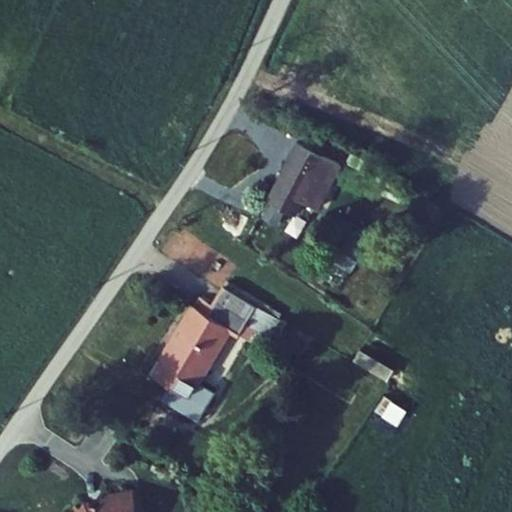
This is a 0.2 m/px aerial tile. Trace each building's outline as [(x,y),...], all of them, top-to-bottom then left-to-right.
[(335,141),(290,121),(264,181),(294,194),(301,178),(316,185),(335,141)] [(265,312),(276,294),(223,261),(211,279),(199,272),(193,281),(190,279),(168,313),(173,316),(162,335),(156,332),(146,348),(203,384),(222,354),(208,346),(231,310),(237,312),(244,301),(265,312)] [(265,312),(244,301),(237,312),(257,323),(265,312)] [(335,391),(353,368),(329,349),(311,372),(335,391)] [(77,487),(60,511),(143,511),(143,509),(152,506),(146,490),(142,492),(136,473),(133,467),(110,474),(112,481),(89,488),(86,493),(77,487)] [(140,472),(136,473),(142,492),(146,490),(140,472)]
